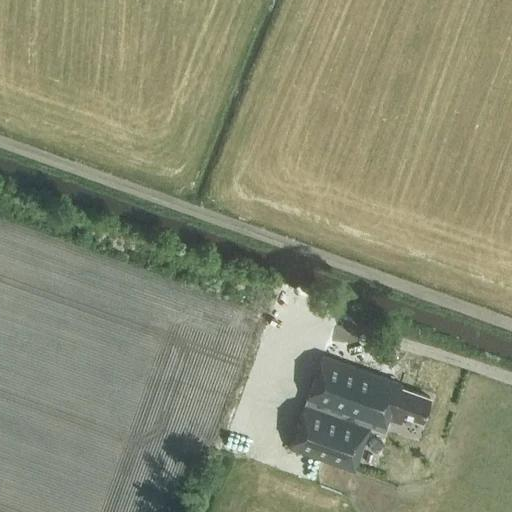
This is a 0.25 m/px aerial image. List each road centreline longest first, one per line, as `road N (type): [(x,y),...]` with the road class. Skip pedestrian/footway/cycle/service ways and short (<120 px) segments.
road 1 (track): [(511,321),(0,137)]
road 2 (track): [(511,380),(321,320)]
